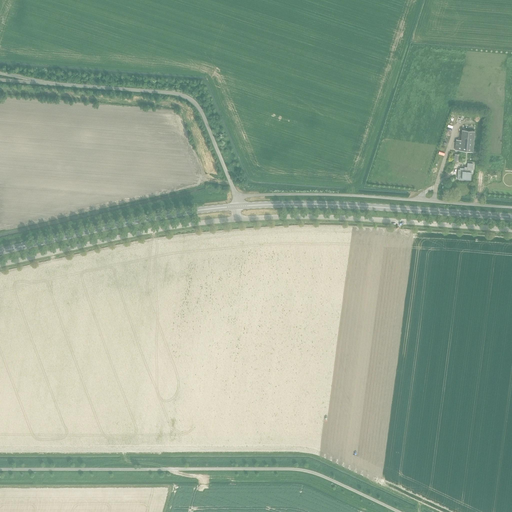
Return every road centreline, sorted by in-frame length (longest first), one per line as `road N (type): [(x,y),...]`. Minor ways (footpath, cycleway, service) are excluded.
road 1 (unclassified): [(399,511),(296,469),(0,470)]
road 2 (unclassified): [(511,229),(306,215),(236,219)]
road 3 (unclassified): [(236,196),(345,194),(511,207)]
road 4 (secondary): [(237,206),(511,218)]
road 5 (unclassified): [(236,196),(201,105),(181,93),(38,83)]
road 6 (secondary): [(0,251),(237,206)]
road 7 (unclassified): [(0,265),(236,219)]
